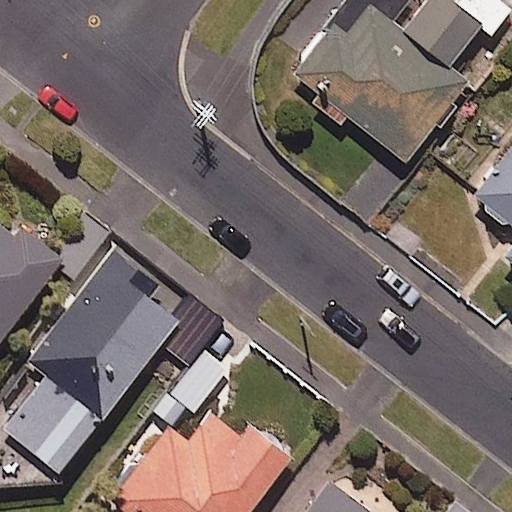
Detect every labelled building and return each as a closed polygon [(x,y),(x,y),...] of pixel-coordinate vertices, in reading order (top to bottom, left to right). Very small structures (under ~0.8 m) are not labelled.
[(412,0),(396,21),(370,0),(364,0),(335,36),(322,25),(291,62),(399,152),(463,75),(442,58),(475,17),(488,27),(508,2),(506,0),(412,0)] [(511,132),(469,186),(511,219),(511,227),(497,246),(511,257),(511,132)] [(8,228),(0,221),(0,320),(55,251),(15,219),(8,228)] [(171,290),(111,241),(15,358),(33,373),(0,413),(0,418),(51,461),(145,346),(174,370),(218,316),(177,282),(171,290)] [(201,346),(154,406),(170,418),(183,402),(190,407),(224,364),(201,346)] [(236,430),(206,405),(182,435),(162,418),(104,490),(131,511),(234,511),(285,449),(246,418),(236,430)] [(374,511),(316,467),(281,511),(374,511)] [(472,511),(453,497),(440,511),(472,511)]
